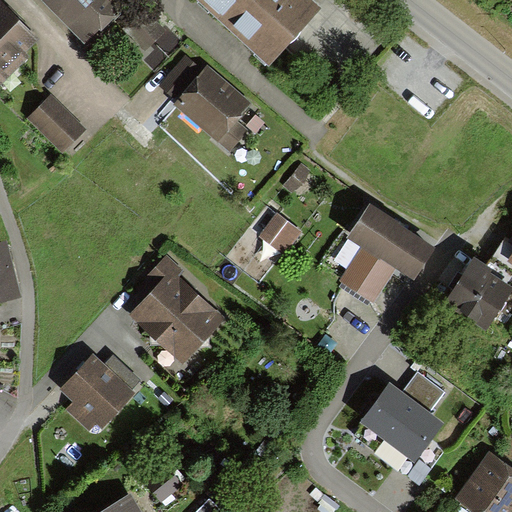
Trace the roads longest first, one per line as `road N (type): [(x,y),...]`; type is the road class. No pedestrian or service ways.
road 1 (residential): [(378,511),(327,473),(309,434),(363,349),(450,241)]
road 2 (tertiary): [(407,0),(511,79)]
